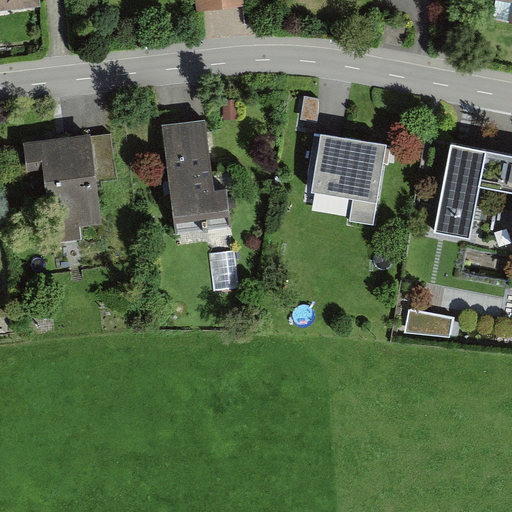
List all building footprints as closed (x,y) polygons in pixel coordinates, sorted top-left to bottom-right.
[(257,0),(201,0),(202,11),(258,7),(257,0)] [(234,237),(220,116),(163,123),(178,244),(234,237)] [(377,202),(389,140),(320,127),(308,189),(377,202)] [(104,232),(91,139),(25,147),(30,184),(56,180),(64,238),(104,232)] [(433,249),(511,264),(511,172),(451,160),(433,249)]
